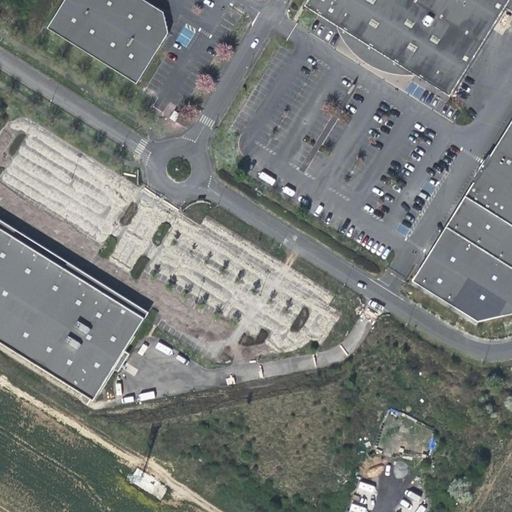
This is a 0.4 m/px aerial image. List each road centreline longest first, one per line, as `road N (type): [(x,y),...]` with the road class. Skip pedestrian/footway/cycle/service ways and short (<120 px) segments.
road 1 (unclassified): [(197,180),(463,343),(511,351)]
road 2 (unclassified): [(156,155),(0,57)]
road 3 (unclassified): [(275,0),(188,147)]
